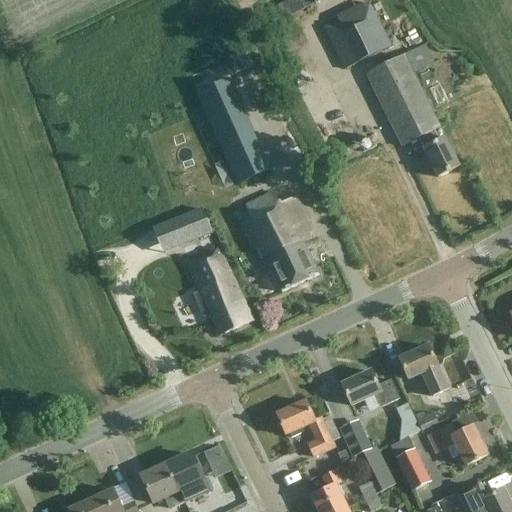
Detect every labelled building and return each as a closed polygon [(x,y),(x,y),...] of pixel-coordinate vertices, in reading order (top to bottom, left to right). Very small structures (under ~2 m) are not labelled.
[(291,0),(271,10),(278,24),(324,0),(291,0)] [(337,17),(339,21),(322,29),(344,72),(392,49),(377,19),(369,2),(337,17)] [(440,129),(414,77),(435,67),(425,47),(367,76),(402,147),(419,139),(424,150),(438,179),(460,168),(445,139),(439,143),(434,132),(440,129)] [(231,169),(261,155),(228,83),(198,97),(231,169)] [(231,169),(239,187),(270,173),(261,155),(231,169)] [(260,249),(265,260),(260,263),(266,277),(273,274),(282,294),(319,276),(303,243),(314,238),(289,186),(246,208),(252,221),(242,226),(254,252),(260,249)] [(207,224),(202,211),(154,230),(164,254),(187,245),(211,235),(207,224)] [(220,337),(253,322),(217,250),(186,261),(201,294),(208,291),(212,301),(205,304),(220,337)] [(254,284),(262,299),(271,295),(264,279),(254,284)] [(440,368),(438,369),(429,348),(400,361),(409,382),(422,377),(431,399),(450,390),(440,368)] [(351,410),(374,400),(379,411),(399,401),(391,383),(380,388),(372,372),(340,386),(351,410)] [(462,392),(450,396),(454,408),(466,404),(462,392)] [(336,450),(333,444),(341,441),(331,418),(323,422),(323,421),(315,424),(307,404),(277,417),(287,438),(290,437),(291,440),(301,436),(300,432),(309,428),(316,443),(309,446),(315,459),(336,450)] [(416,421),(421,433),(439,425),(434,413),(416,421)] [(356,424),(341,431),(353,458),(368,451),(356,424)] [(436,457),(441,454),(456,447),(466,469),(487,459),(473,430),(457,438),(452,428),(432,437),(432,436),(427,438),(436,457)] [(409,440),(391,448),(413,493),(431,484),(409,440)] [(199,498),(200,498),(210,493),(205,481),(203,482),(191,456),(167,467),(179,494),(180,493),(194,487),(199,498)] [(170,498),(174,505),(175,509),(185,504),(180,493),(179,494),(167,467),(142,478),(154,505),(170,498)] [(319,511),(342,511),(347,510),(336,487),(342,484),(337,473),(324,480),(329,490),(313,498),(319,511)] [(364,500),(376,495),(370,483),(359,488),(364,500)] [(95,484),(72,495),(76,504),(99,493),(95,484)] [(464,511),(511,511),(511,507),(504,493),(490,500),(484,488),(463,498),(462,496),(458,498),(464,511)] [(91,501),(96,511),(137,511),(134,503),(122,508),(114,491),(91,501)] [(376,495),(364,500),(370,511),(371,511),(382,507),(376,495)] [(96,511),(91,501),(68,511),(96,511)]
